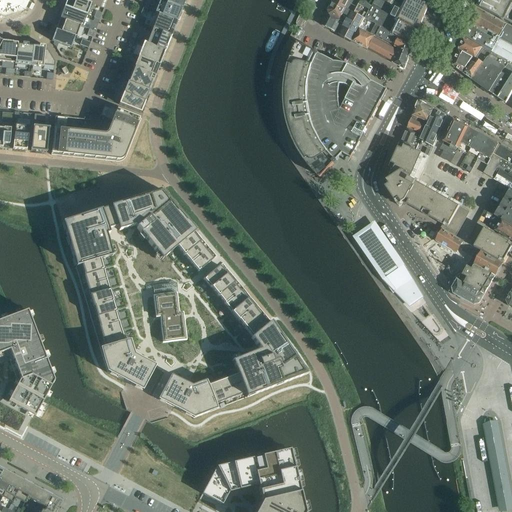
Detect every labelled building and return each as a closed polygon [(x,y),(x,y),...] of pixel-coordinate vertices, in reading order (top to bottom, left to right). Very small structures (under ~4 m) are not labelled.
[(0,0),(0,13),(5,16),(15,13),(11,0),(0,0)] [(11,0),(15,13),(25,10),(29,3),(28,3),(29,0),(11,0)] [(80,0),(66,0),(64,7),(87,16),(91,4),(80,0)] [(160,0),(155,13),(177,22),(182,9),(163,1),(160,0)] [(182,9),(185,0),(163,0),(163,1),(182,9)] [(360,1),(357,0),(334,0),(329,11),(330,14),(340,18),(347,21),(351,12),(354,13),(360,1)] [(374,0),(371,7),(394,20),(395,19),(419,31),(424,18),(392,0),(374,0)] [(422,0),(392,0),(424,18),(430,4),(422,0)] [(511,0),(481,0),(478,7),(497,17),(511,25),(511,0)] [(353,42),(365,19),(371,7),(360,1),(354,13),(351,12),(347,21),(340,35),(353,42)] [(64,7),(60,19),(81,26),(82,27),(87,16),(64,7)] [(365,19),(381,27),(394,34),(414,45),(419,31),(395,19),(394,20),(371,7),(365,19)] [(469,25),(464,37),(492,52),(499,39),(503,41),(511,27),(507,25),(477,9),(469,25)] [(171,37),(177,22),(155,13),(149,28),(151,29),(171,37)] [(330,15),(328,18),(323,27),(340,35),(347,21),(340,18),(330,14),(330,15)] [(81,26),(60,19),(56,30),(75,37),(76,38),(81,26)] [(353,42),(368,50),(379,56),(393,64),(398,49),(375,37),(380,27),(381,27),(365,19),(353,42)] [(375,37),(398,49),(410,55),(413,45),(380,27),(375,37)] [(511,27),(503,41),(511,45),(511,27)] [(146,43),(165,51),(171,37),(151,29),(146,43)] [(75,37),(56,30),(52,41),(71,48),(75,37)] [(464,38),(459,49),(475,58),(482,48),(464,38)] [(492,52),(511,63),(511,45),(503,41),(499,39),(492,52)] [(90,43),(82,40),(80,45),(88,48),(90,43)] [(0,45),(0,62),(15,64),(17,44),(13,43),(2,42),(0,45)] [(165,51),(146,43),(144,43),(138,57),(160,65),(165,51)] [(15,64),(31,66),(33,45),(28,45),(28,44),(23,44),(17,44),(15,64)] [(301,150),(302,150),(307,159),(307,160),(308,159),(314,167),(313,168),(314,168),(322,176),(321,177),(322,177),(324,175),(332,166),(333,166),(334,164),(335,165),(336,165),(336,164),(337,164),(337,163),(337,162),(337,161),(340,157),(339,156),(361,133),(364,135),(367,129),(366,129),(385,91),(374,85),(373,83),(371,82),(369,79),(367,77),(366,76),(363,73),(361,72),(358,70),(356,69),(354,68),(350,66),(348,66),(346,65),(344,64),(339,63),(337,63),(333,63),(319,55),(319,54),(319,53),(318,52),(317,52),(316,52),(315,53),(300,44),(299,46),(300,46),(296,56),(295,56),(295,57),(292,66),(292,67),(291,66),(291,67),(292,67),(289,78),(288,78),(289,78),(288,88),(287,88),(287,89),(288,89),(288,100),(287,100),(288,111),(288,112),(289,112),(290,118),(289,118),(289,119),(290,119),(292,129),(293,129),(296,140),(297,140),(301,149),(300,150),(301,150)] [(39,46),(33,45),(31,66),(43,68),(43,65),(54,66),(55,62),(48,50),(45,50),(45,46),(39,46)] [(393,64),(405,70),(410,55),(398,49),(393,64)] [(453,67),(463,74),(463,73),(463,74),(469,64),(471,65),(474,59),(459,50),(453,66),(453,67)] [(471,80),(489,92),(505,63),(504,62),(489,54),(482,64),(471,80)] [(160,65),(138,57),(134,68),(155,77),(160,65)] [(471,80),(482,64),(474,59),(471,65),(469,64),(463,74),(471,80)] [(511,72),(511,69),(511,67),(505,63),(489,92),(497,98),(511,72)] [(128,82),(149,91),(153,81),(155,77),(134,68),(133,68),(133,69),(131,73),(130,77),(129,78),(128,82)] [(506,104),(511,93),(511,72),(497,98),(506,104)] [(123,93),(123,94),(145,102),(148,95),(148,94),(149,91),(128,82),(127,83),(128,83),(127,85),(126,86),(123,93)] [(119,104),(119,105),(140,114),(141,113),(140,112),(141,110),(142,110),(142,109),(142,107),(143,107),(143,106),(144,103),(144,104),(145,103),(145,102),(123,94),(122,98),(121,98),(119,104)] [(413,116),(428,123),(434,110),(419,101),(413,116)] [(54,132),(51,155),(52,155),(62,156),(62,157),(63,157),(73,158),(74,158),(83,159),(85,159),(94,160),(95,160),(105,161),(106,161),(116,162),(117,162),(118,162),(120,162),(121,161),(123,160),(124,159),(125,158),(126,157),(128,150),(128,151),(129,149),(132,140),(132,141),(133,139),(136,130),(136,131),(137,129),(140,120),(141,119),(105,105),(102,111),(117,117),(108,138),(54,132)] [(420,142),(433,147),(446,117),(434,110),(428,123),(423,136),(420,142)] [(428,123),(413,116),(407,129),(423,136),(428,123)] [(26,151),(30,121),(18,120),(17,126),(15,125),(13,149),(26,151)] [(33,127),(30,151),(46,153),(50,122),(44,121),(43,128),(33,127)] [(469,128),(454,121),(446,137),(447,137),(444,142),(457,149),(469,128)] [(3,129),(0,128),(0,147),(3,148),(3,144),(9,145),(11,129),(4,128),(3,129)] [(469,128),(451,163),(460,168),(478,133),(469,128)] [(423,136),(407,129),(404,136),(419,143),(420,142),(423,136)] [(470,174),(477,160),(488,139),(478,133),(460,168),(470,174)] [(419,143),(404,136),(401,144),(416,151),(417,149),(419,143)] [(477,160),(488,166),(499,145),(488,139),(477,160)] [(390,168),(393,169),(387,181),(384,183),(398,206),(403,203),(404,203),(416,182),(415,181),(416,179),(418,180),(429,155),(417,149),(416,151),(401,144),(390,168)] [(456,152),(442,145),(440,149),(454,157),(456,152)] [(511,151),(500,145),(484,174),(493,179),(500,168),(505,158),(511,163),(511,151)] [(443,151),(440,158),(450,163),(454,156),(443,151)] [(511,163),(505,158),(500,168),(511,175),(511,163)] [(511,175),(500,168),(493,179),(496,181),(499,176),(511,183),(508,188),(511,189),(511,175)] [(441,228),(443,230),(455,237),(469,212),(416,182),(404,203),(442,225),(441,228)] [(484,210),(488,212),(511,226),(511,189),(500,207),(489,201),(484,210)] [(192,234),(197,231),(196,230),(193,233),(189,228),(192,225),(191,224),(176,207),(173,210),(169,205),(172,202),(167,196),(164,199),(160,194),(163,192),(161,190),(141,196),(142,200),(136,202),(135,198),(118,204),(119,207),(113,209),(112,206),(111,206),(119,231),(134,226),(162,260),(177,247),(192,234)] [(119,231),(111,206),(62,222),(66,238),(70,237),(72,245),(69,246),(73,259),(76,258),(78,265),(75,267),(81,265),(101,260),(112,256),(106,236),(119,231)] [(511,226),(488,212),(485,217),(499,226),(495,231),(511,241),(511,226)] [(511,247),(511,243),(488,230),(489,227),(478,221),(466,243),(469,245),(476,249),(482,252),(502,264),(511,247)] [(375,222),(353,237),(383,281),(409,308),(424,298),(375,222)] [(427,249),(427,250),(427,251),(448,283),(449,284),(461,276),(463,275),(449,255),(453,252),(456,254),(464,242),(455,237),(443,230),(442,231),(441,232),(439,233),(438,235),(437,237),(437,239),(436,241),(436,242),(428,247),(427,248),(427,249)] [(192,234),(177,247),(183,255),(199,242),(192,234)] [(190,264),(206,251),(199,242),(183,255),(190,264)] [(469,245),(463,255),(470,259),(476,249),(469,245)] [(198,273),(213,260),(206,251),(190,264),(198,273)] [(474,265),(495,277),(502,264),(482,252),(474,265)] [(104,270),(101,260),(81,265),(84,276),(104,270)] [(449,284),(453,288),(454,294),(474,305),(479,303),(495,277),(474,265),(469,275),(468,274),(467,276),(464,275),(463,277),(461,276),(449,284)] [(210,289),(226,275),(219,267),(203,280),(210,289)] [(107,280),(104,270),(84,276),(83,276),(86,287),(107,280)] [(217,297),(233,284),(226,275),(210,289),(217,297)] [(110,291),(107,280),(86,287),(89,297),(110,291)] [(176,283),(152,286),(154,297),(176,294),(178,294),(176,283)] [(224,305),(240,292),(233,284),(217,297),(224,305)] [(113,301),(110,291),(89,297),(92,307),(93,307),(113,301)] [(231,313),(247,300),(240,292),(224,305),(231,313)] [(154,297),(153,297),(156,318),(159,317),(163,343),(186,340),(182,313),(178,314),(176,294),(154,297)] [(238,322),(254,309),(247,300),(231,313),(238,322)] [(116,312),(113,301),(93,307),(96,317),(116,312)] [(245,330),(261,317),(254,309),(238,322),(245,330)] [(0,321),(0,358),(7,355),(18,383),(8,402),(33,415),(35,417),(47,395),(54,381),(27,311),(0,321)] [(119,322),(116,312),(96,317),(100,328),(119,322)] [(268,326),(261,317),(245,330),(252,338),(268,326)] [(122,332),(119,322),(100,328),(99,328),(102,338),(122,332)] [(259,351),(232,361),(237,374),(245,394),(246,398),(248,398),(247,395),(253,393),(254,396),(276,387),(274,384),(281,382),(282,385),(307,375),(307,374),(303,375),(300,370),(303,368),(295,357),(293,359),(289,354),(292,352),(284,341),(281,343),(278,338),(281,336),(276,330),(274,332),(269,325),(272,323),(271,323),(268,326),(252,338),(251,339),(259,351)] [(125,343),(122,332),(102,338),(105,349),(125,343)] [(134,355),(130,341),(125,343),(105,349),(100,351),(103,350),(106,357),(102,358),(106,373),(110,375),(111,372),(117,374),(115,377),(134,388),(136,385),(142,388),(141,391),(142,392),(155,367),(134,355)] [(237,374),(227,378),(235,397),(245,394),(237,374)] [(207,386),(205,381),(192,386),(172,375),(159,400),(193,419),(217,410),(215,405),(207,386)] [(227,378),(217,382),(225,401),(235,397),(227,378)] [(225,401),(217,382),(207,386),(215,405),(225,401)] [(499,441),(490,443),(501,501),(510,499),(499,441)] [(303,511),(289,450),(216,467),(202,494),(197,503),(215,511),(303,511)] [(0,495),(2,497),(4,492),(5,493),(14,475),(5,470),(0,478),(0,495)] [(2,497),(13,502),(15,498),(24,481),(14,475),(5,493),(4,492),(2,497)] [(15,498),(25,503),(27,498),(33,486),(24,481),(15,498)] [(33,486),(27,498),(36,503),(43,491),(33,486)] [(43,491),(36,503),(45,508),(46,508),(52,496),(43,491)] [(45,508),(44,511),(45,511),(56,511),(62,501),(52,496),(46,508),(45,508)]
